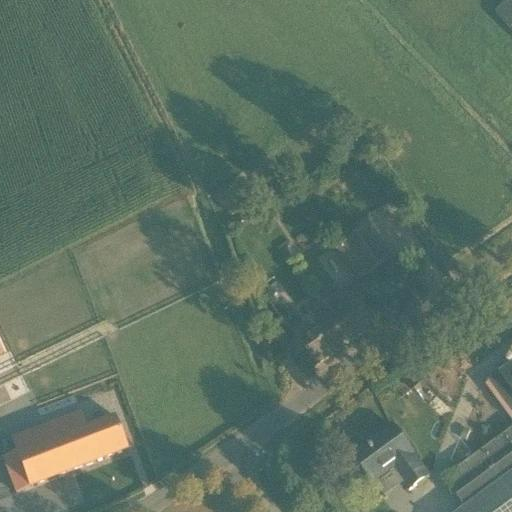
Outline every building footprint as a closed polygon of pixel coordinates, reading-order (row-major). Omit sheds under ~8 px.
[(511,0),(496,14),(511,31),(511,0)] [(226,191),(215,198),(227,218),(239,211),(226,191)] [(110,283),(191,250),(180,223),(98,256),(110,283)] [(369,279),(389,264),(366,230),(345,245),(369,279)] [(333,317),(297,343),(315,369),(371,329),(346,293),(326,307),(333,317)] [(222,310),(92,372),(106,401),(236,339),(222,310)] [(452,339),(437,350),(442,357),(457,346),(452,339)] [(511,511),(511,366),(488,384),(511,416),(511,430),(443,481),(457,499),(461,496),(469,507),(463,511),(511,511)] [(17,454),(3,459),(17,495),(129,452),(116,418),(87,429),(82,414),(12,441),(17,454)] [(412,456),(413,455),(393,427),(376,440),(378,443),(354,460),(372,485),(393,470),(409,492),(428,478),(412,456)]
